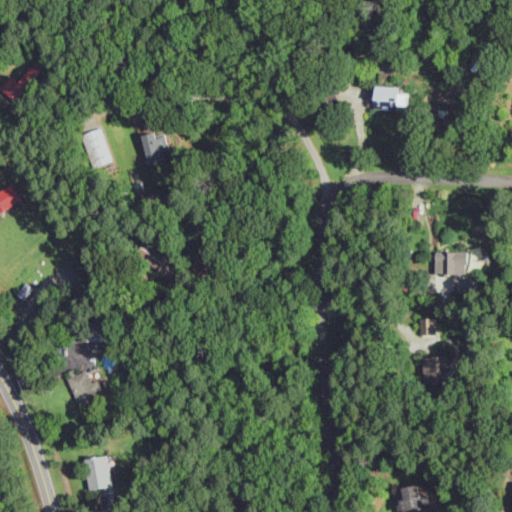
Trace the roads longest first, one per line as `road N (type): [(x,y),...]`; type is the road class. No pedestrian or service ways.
road 1 (residential): [(346,177),(321,270),(323,387),(338,511)]
road 2 (residential): [(511,181),(346,177)]
road 3 (secondary): [(54,511),(0,372)]
